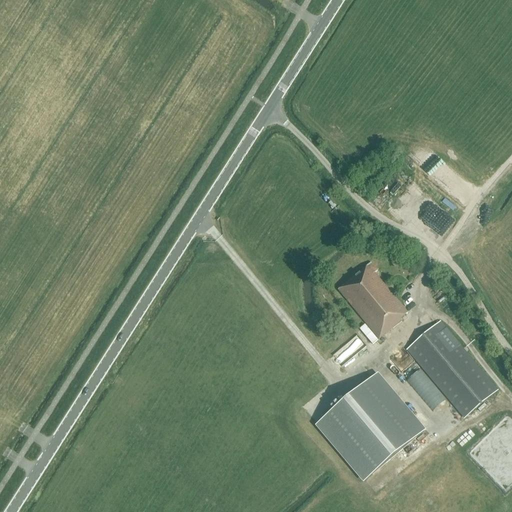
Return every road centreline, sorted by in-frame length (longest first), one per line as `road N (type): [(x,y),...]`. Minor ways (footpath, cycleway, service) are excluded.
road 1 (secondary): [(11,511),(268,108)]
road 2 (unclassified): [(439,253),(373,212),(268,108)]
road 3 (track): [(420,303),(460,333),(511,398)]
road 4 (secondary): [(268,108),(337,0)]
road 5 (track): [(511,158),(439,253)]
